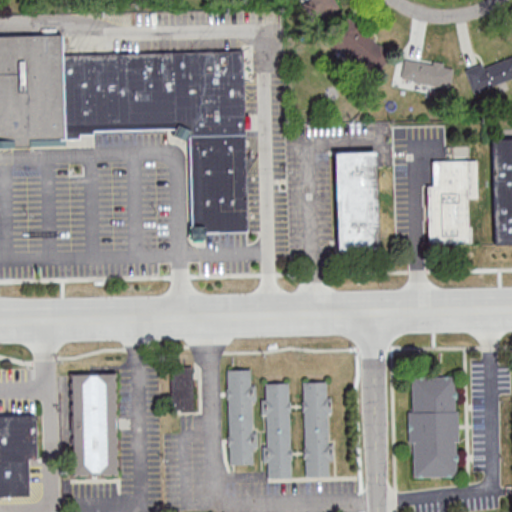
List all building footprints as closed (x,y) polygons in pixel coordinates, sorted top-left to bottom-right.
[(328,46),(375,73),(390,48),(343,20),(328,46)] [(191,138),(187,145),(175,139),(179,132),(94,133),(94,137),(81,137),(82,142),(65,142),(65,148),(0,149),(0,40),(64,39),(64,57),(245,53),(249,235),(207,236),(207,243),(194,244),(191,138)] [(399,80),(435,87),(439,66),(403,59),(399,80)] [(473,90),(510,85),(507,62),(470,67),(473,90)] [(491,139),(511,138),(511,251),(494,252),(491,139)] [(334,152),(376,151),(379,248),(337,249),(334,152)] [(477,160),(432,161),(433,187),(428,187),(430,243),(469,242),(467,197),(478,197),(477,160)] [(193,410),(193,367),(171,367),(171,402),(176,402),(176,410),(193,410)] [(227,368),(251,367),(254,463),(230,464),(227,368)] [(70,373),(114,371),(117,474),(74,475),(70,373)] [(409,376),(456,374),(459,476),(412,477),(409,376)] [(302,380),(327,379),(330,475),(305,476),(302,380)] [(264,382),(288,381),(291,477),(267,478),(264,382)] [(0,414),(35,413),(36,458),(27,458),(28,494),(0,494),(0,414)]
